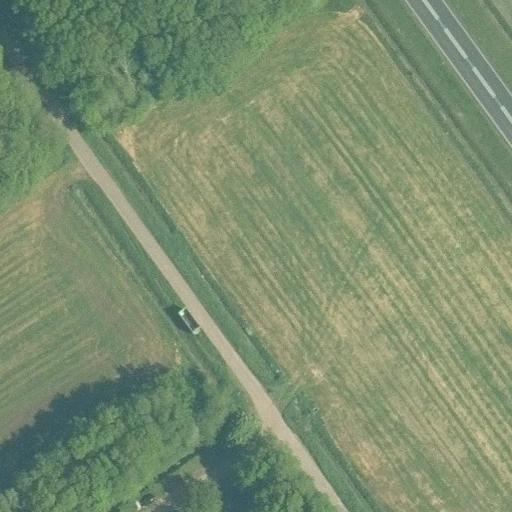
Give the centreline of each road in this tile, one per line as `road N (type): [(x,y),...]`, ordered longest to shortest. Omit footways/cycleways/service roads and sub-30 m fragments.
road 1 (unclassified): [(336,511),(0,40)]
road 2 (trunk): [(511,126),(420,0)]
